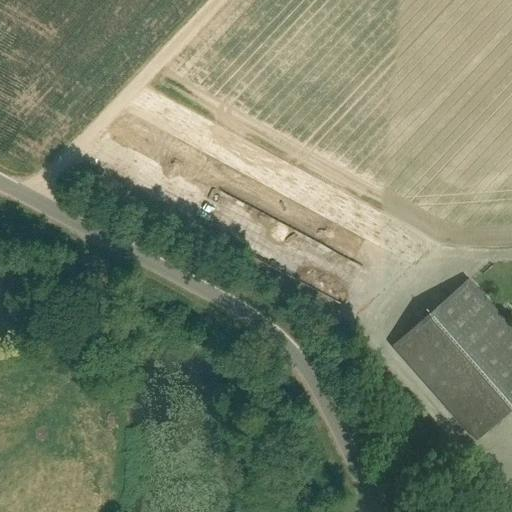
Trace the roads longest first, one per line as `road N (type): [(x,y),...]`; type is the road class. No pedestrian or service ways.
road 1 (unclassified): [(379,511),(314,375),(254,317),(0,184)]
road 2 (track): [(37,204),(217,0)]
